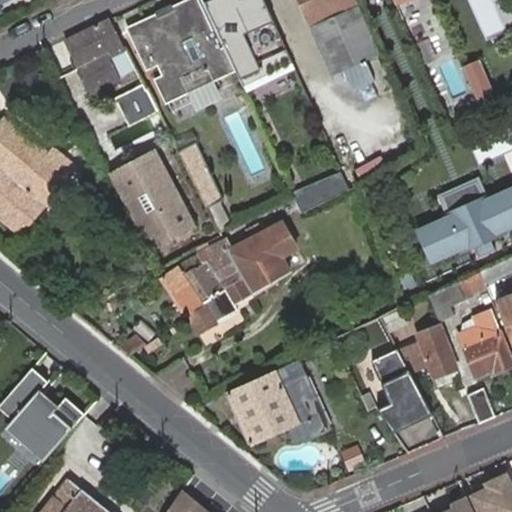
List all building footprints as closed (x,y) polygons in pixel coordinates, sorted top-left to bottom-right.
[(198,0),(185,0),(125,29),(146,72),(156,67),(161,76),(153,80),(165,105),(233,72),(198,0)] [(252,110),(303,87),(264,0),(213,0),(205,4),(233,72),(252,110)] [(363,57),(381,49),(358,0),(298,0),(330,70),(347,63),(352,73),(368,66),(363,57)] [(466,0),(485,40),(511,27),(511,19),(503,0),(466,0)] [(111,18),(68,38),(94,89),(119,77),(109,55),(126,47),(111,18)] [(453,102),(473,95),(459,56),(439,63),(453,102)] [(480,103),(459,112),(463,122),(484,112),(480,103)] [(219,124),(254,184),(274,173),(239,112),(219,124)] [(50,152),(6,115),(0,122),(0,214),(20,231),(45,200),(57,210),(75,186),(65,177),(75,165),(54,148),(50,152)] [(511,128),(474,144),(481,162),(511,149),(511,128)] [(179,150),(208,207),(222,199),(193,143),(179,150)] [(157,149),(114,171),(153,246),(196,225),(157,149)] [(340,172),(294,193),(303,211),(348,191),(340,172)] [(490,193),(445,212),(447,215),(438,219),(439,221),(450,249),(457,247),(458,248),(511,226),(511,207),(505,189),(490,194),(490,193)] [(205,301),(189,312),(201,329),(238,306),(235,300),(292,268),(299,263),(293,251),(305,244),(307,243),(306,241),(293,215),(272,226),(230,249),(225,241),(209,250),(199,255),(206,265),(211,262),(223,281),(201,295),(205,301)] [(450,249),(439,221),(417,230),(428,258),(450,249)] [(194,247),(197,252),(199,255),(209,250),(205,241),(194,247)] [(160,275),(185,315),(189,312),(205,301),(201,295),(223,281),(211,262),(206,265),(199,255),(197,252),(181,260),(160,275)] [(483,278),(511,264),(511,253),(479,267),(483,278)] [(485,284),(483,278),(479,267),(455,278),(462,294),(485,284)] [(511,292),(511,293),(511,297),(511,307),(508,309),(504,301),(498,303),(511,338),(511,292)] [(400,307),(383,315),(390,330),(407,322),(400,307)] [(458,367),(440,323),(420,331),(423,340),(407,346),(416,368),(431,362),(436,375),(458,367)] [(511,360),(498,324),(462,339),(476,376),(495,369),(497,372),(511,365),(511,360)] [(118,344),(129,353),(147,341),(138,331),(118,344)] [(397,350),(371,362),(393,407),(378,412),(395,435),(432,418),(397,350)] [(298,361),(223,396),(249,450),(289,432),(296,447),(331,430),(298,361)] [(33,365),(0,402),(0,404),(13,416),(5,425),(43,459),(85,412),(66,396),(60,403),(42,387),(49,379),(33,365)] [(468,393),(479,420),(492,414),(482,389),(468,393)] [(362,443),(340,451),(348,468),(369,459),(362,443)] [(511,511),(511,481),(508,473),(489,481),(492,487),(477,494),(484,511),(511,511)] [(46,511),(109,511),(71,482),(46,511)] [(209,511),(184,491),(168,511),(209,511)] [(453,510),(449,511),(476,511),(469,498),(451,506),(453,510)]
